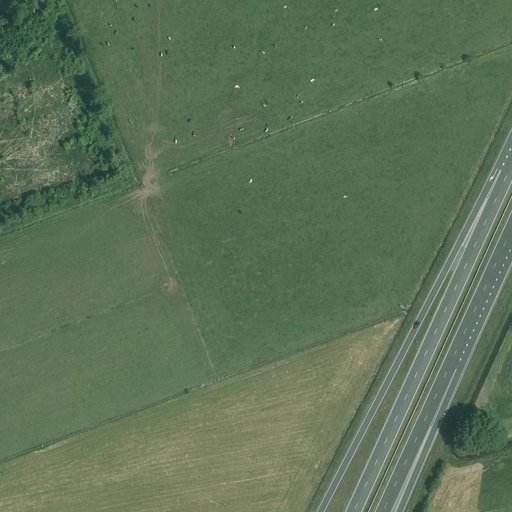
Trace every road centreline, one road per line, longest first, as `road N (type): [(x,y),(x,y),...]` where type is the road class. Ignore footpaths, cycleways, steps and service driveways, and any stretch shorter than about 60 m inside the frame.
road 1 (trunk): [(508,173),(454,250),(319,511)]
road 2 (trunk): [(508,173),(353,511)]
road 3 (trunk): [(383,511),(449,366)]
road 4 (trunk): [(399,511),(449,366)]
road 5 (trunk): [(449,366),(511,228)]
